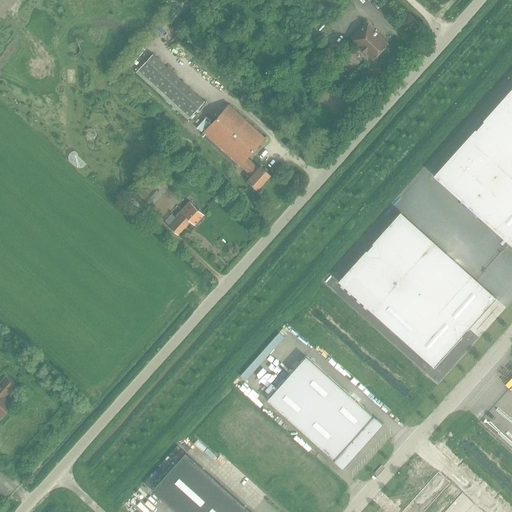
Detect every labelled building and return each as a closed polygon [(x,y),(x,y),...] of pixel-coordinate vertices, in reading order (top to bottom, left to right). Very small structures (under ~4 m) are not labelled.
[(269,0),(272,2),(264,12),(303,44),(339,1),(337,0),(269,0)] [(373,59),(388,43),(366,22),(351,38),(373,59)] [(136,72),(188,119),(205,101),(153,54),(136,72)] [(511,87),(435,174),(511,243),(511,87)] [(203,133),(239,166),(240,165),(247,157),(265,137),(229,105),(203,133)] [(258,189),(270,175),(261,166),(259,168),(247,157),(240,165),(252,176),(248,180),(258,189)] [(146,180),(135,194),(134,195),(142,202),(147,206),(159,192),(154,188),(146,180)] [(170,226),(170,227),(178,234),(190,221),(194,225),(204,214),(189,201),(175,217),(177,219),(170,226)] [(400,213),(339,281),(434,366),(495,298),(400,213)] [(383,424),(306,356),(267,400),(343,469),(383,424)] [(0,417),(0,418),(12,404),(4,397),(14,385),(5,377),(0,382),(0,417)] [(185,453),(152,490),(176,511),(251,511),(245,506),(229,492),(185,453)] [(472,511),(434,479),(406,511),(472,511)]
